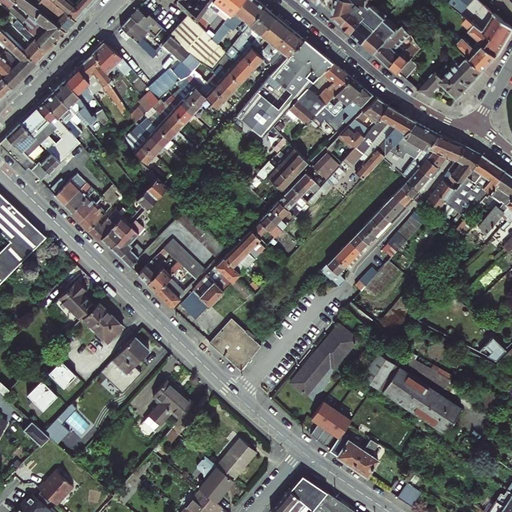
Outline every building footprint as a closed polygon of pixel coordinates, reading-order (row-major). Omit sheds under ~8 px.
[(13,0),(32,14),(24,25),(40,40),(52,52),(70,32),(55,19),(43,9),(29,0),(13,0)] [(80,21),(56,1),(55,0),(29,0),(43,9),(55,19),(70,32),(80,21)] [(55,0),(56,1),(80,21),(87,13),(98,0),(82,0),(79,4),(73,0),(55,0)] [(174,0),(190,14),(198,22),(203,14),(209,6),(212,0),(174,0)] [(212,0),(209,6),(219,13),(212,23),(203,14),(198,22),(212,36),(241,0),(212,0)] [(241,0),(212,36),(218,42),(230,28),(233,30),(243,18),(250,24),(265,6),(257,0),(241,0)] [(340,0),(335,16),(378,53),(408,23),(409,22),(416,16),(402,4),(390,18),(376,6),(374,8),(373,7),(375,0),(340,0)] [(499,56),(511,34),(511,26),(488,7),(480,0),(474,0),(467,10),(457,3),(459,0),(451,0),(449,2),(451,4),(475,25),(493,38),(487,47),(499,56)] [(462,51),(485,71),(498,58),(499,56),(487,47),(493,38),(475,25),(451,4),(449,8),(457,15),(456,17),(471,31),(470,32),(485,46),(480,52),(465,38),(457,46),(462,51)] [(250,24),(242,34),(247,39),(252,34),(257,38),(276,15),(265,6),(250,24)] [(154,39),(165,27),(148,12),(145,15),(139,9),(133,14),(149,30),(147,32),(154,39)] [(120,26),(153,57),(158,52),(142,37),(147,32),(149,30),(133,14),(122,25),(120,26)] [(172,34),(176,38),(190,52),(194,56),(201,61),(213,70),(219,62),(226,53),(228,52),(218,42),(212,36),(198,22),(190,14),(172,34)] [(290,27),(276,15),(257,38),(256,39),(260,43),(265,37),(269,41),(264,48),(270,54),(290,27)] [(27,51),(40,64),(52,52),(40,40),(24,25),(19,20),(14,25),(33,44),(27,51)] [(392,67),(402,56),(396,51),(413,34),(408,23),(378,53),(377,54),(392,67)] [(300,35),(290,27),(270,54),(267,57),(273,62),(274,63),(284,52),(300,35)] [(0,35),(0,37),(13,50),(24,60),(19,65),(29,75),(40,64),(27,51),(5,31),(0,35)] [(168,48),(176,38),(172,34),(163,43),(168,48)] [(252,44),(256,39),(257,38),(252,34),(247,39),(252,44)] [(300,35),(284,52),(286,54),(288,56),(305,38),(302,36),(300,35)] [(260,43),(256,39),(252,44),(267,57),(270,54),(264,48),(269,41),(265,37),(260,43)] [(176,38),(168,48),(182,61),(190,52),(176,38)] [(305,38),(288,56),(268,77),(237,116),(257,132),(261,136),(263,137),(289,109),(299,98),(322,74),(333,62),(305,38)] [(409,48),(417,55),(423,48),(418,43),(415,38),(411,42),(413,45),(409,48)] [(236,48),(256,66),(264,58),(244,40),(236,48)] [(93,52),(94,53),(108,72),(116,65),(125,75),(132,68),(124,58),(105,41),(93,52)] [(236,48),(229,56),(248,74),(256,66),(236,48)] [(459,98),(485,71),(462,51),(454,58),(459,64),(453,70),(448,65),(440,74),(437,71),(420,90),(432,96),(443,83),(459,98)] [(94,53),(78,67),(90,81),(87,84),(93,94),(103,86),(118,105),(115,106),(119,112),(126,108),(111,85),(109,81),(112,79),(113,79),(108,72),(94,53)] [(222,65),(229,56),(226,53),(219,62),(222,65)] [(401,73),(412,60),(404,54),(402,56),(392,67),(400,74),(401,73)] [(6,69),(20,84),(29,75),(19,65),(17,68),(13,65),(4,55),(0,60),(0,69),(3,72),(6,69)] [(229,56),(222,65),(241,82),(248,74),(229,56)] [(401,73),(407,79),(419,65),(412,60),(401,73)] [(326,104),(329,100),(335,94),(352,76),(333,62),(322,74),(331,81),(334,78),(336,81),(327,91),(325,90),(319,97),(326,104)] [(215,74),(233,90),(241,82),(222,65),(214,73),(215,74)] [(66,79),(84,102),(93,94),(87,84),(90,81),(78,67),(66,79)] [(171,68),(148,87),(151,90),(158,99),(159,98),(175,83),(177,81),(181,79),(171,68)] [(0,103),(20,84),(6,69),(3,72),(0,69),(0,103)] [(206,81),(201,76),(194,70),(190,75),(185,77),(188,80),(198,89),(206,81)] [(208,83),(225,99),(233,90),(215,74),(208,83)] [(343,107),(363,85),(352,76),(335,94),(341,99),(335,105),(329,100),(326,104),(324,105),(330,110),(335,116),(343,107)] [(188,80),(185,77),(181,79),(177,81),(175,83),(180,88),(188,80)] [(66,79),(55,90),(75,112),(79,109),(91,122),(97,116),(104,125),(110,120),(103,108),(92,114),(84,102),(66,79)] [(188,80),(180,88),(200,106),(207,98),(198,89),(188,80)] [(207,98),(218,107),(225,99),(208,83),(206,81),(198,89),(207,98)] [(363,85),(343,107),(352,116),(373,93),(363,85)] [(180,88),(172,95),(192,114),(200,106),(180,88)] [(55,90),(44,101),(62,121),(76,137),(83,132),(77,124),(82,120),(75,112),(55,90)] [(147,110),(152,106),(158,99),(151,90),(140,101),(142,104),(147,110)] [(172,95),(164,102),(185,122),(192,114),(172,95)] [(326,104),(319,97),(316,95),(307,105),(317,114),(318,112),(324,105),(326,104)] [(377,97),(358,116),(364,121),(369,115),(377,121),(382,115),(381,114),(388,105),(377,97)] [(158,99),(152,106),(156,110),(164,102),(159,98),(158,99)] [(317,114),(307,105),(299,98),(289,109),(307,124),(317,114)] [(62,121),(44,101),(37,106),(51,120),(76,147),(80,143),(76,137),(62,121)] [(164,102),(156,110),(177,130),(185,122),(164,102)] [(147,110),(142,104),(131,114),(136,122),(136,121),(144,114),(147,110)] [(324,105),(318,112),(323,118),(330,110),(324,105)] [(377,121),(370,130),(364,136),(355,146),(343,160),(344,160),(351,166),(364,151),(388,120),(396,125),(369,156),(355,171),(363,179),(390,149),(415,120),(388,105),(381,114),(382,115),(377,121)] [(21,123),(0,142),(0,144),(25,170),(28,167),(41,180),(76,147),(51,120),(37,106),(21,123)] [(152,106),(147,110),(144,114),(147,117),(156,110),(152,106)] [(75,112),(82,120),(86,126),(91,122),(79,109),(75,112)] [(156,110),(147,117),(170,138),(177,130),(156,110)] [(144,114),(136,121),(139,125),(147,117),(144,114)] [(139,125),(162,146),(170,138),(147,117),(139,125)] [(388,120),(364,151),(369,156),(396,125),(388,120)] [(415,120),(390,149),(403,157),(406,152),(415,157),(403,174),(408,178),(419,166),(427,156),(433,149),(429,147),(438,133),(415,120)] [(355,127),(350,123),(340,134),(355,146),(364,136),(360,132),(355,127)] [(135,129),(131,132),(155,155),(162,146),(139,125),(138,126),(147,135),(145,138),(135,129)] [(365,127),(360,132),(364,136),(370,130),(365,127)] [(147,163),(155,155),(131,132),(125,137),(134,151),(147,163)] [(433,149),(427,156),(437,165),(446,154),(448,155),(457,141),(438,133),(429,147),(433,149)] [(457,141),(448,155),(452,157),(455,158),(456,159),(466,144),(462,143),(457,141)] [(444,175),(451,179),(459,185),(472,169),(482,154),(482,153),(466,144),(456,159),(462,161),(453,172),(448,169),(444,175)] [(295,147),(284,158),(299,172),(309,161),(295,147)] [(326,181),(337,168),(332,163),(334,160),(327,153),(314,166),(321,173),(320,175),(326,181)] [(472,169),(459,185),(457,188),(455,187),(447,199),(445,201),(465,217),(466,217),(476,206),(488,192),(489,193),(498,182),(496,180),(505,169),(482,154),(472,169)] [(419,166),(433,177),(441,168),(437,165),(427,156),(419,166)] [(284,158),(276,167),(291,180),(299,172),(284,158)] [(337,168),(326,181),(321,186),(319,188),(320,188),(326,194),(351,166),(344,160),(337,168)] [(261,170),(266,175),(282,189),(291,180),(276,167),(270,161),(261,170)] [(421,192),(433,177),(419,166),(408,178),(406,180),(421,192)] [(511,197),(511,174),(505,169),(496,180),(498,182),(489,193),(488,192),(476,206),(479,209),(485,203),(487,206),(495,197),(498,200),(478,225),(486,232),(502,213),(509,205),(506,203),(511,197)] [(152,183),(147,188),(155,195),(157,197),(165,189),(168,186),(166,184),(151,171),(147,175),(152,183)] [(306,171),(299,179),(315,194),(320,188),(319,188),(321,186),(306,171)] [(75,178),(73,180),(57,196),(64,204),(87,181),(79,174),(75,178)] [(445,177),(435,190),(447,199),(455,187),(457,188),(459,185),(451,179),(449,181),(445,177)] [(299,179),(293,185),(308,200),(315,194),(299,179)] [(406,180),(401,186),(415,199),(420,193),(421,192),(406,180)] [(72,212),(95,189),(87,181),(64,204),(72,212)] [(112,205),(122,193),(114,184),(103,196),(112,205)] [(293,185),(286,192),(302,207),(308,200),(293,185)] [(401,186),(394,194),(407,207),(415,199),(401,186)] [(147,208),(157,197),(155,195),(147,188),(142,193),(137,199),(145,206),(147,208)] [(80,220),(103,196),(95,189),(72,212),(80,220)] [(428,199),(440,208),(445,201),(447,199),(435,190),(428,199)] [(0,228),(12,240),(28,256),(30,254),(40,243),(48,236),(0,191),(0,228)] [(286,192),(279,200),(295,215),(302,207),(286,192)] [(394,194),(379,209),(392,222),(407,207),(394,194)] [(112,205),(103,196),(80,220),(89,229),(98,219),(112,205)] [(509,205),(502,213),(508,220),(511,224),(511,223),(511,197),(506,203),(509,205)] [(279,200),(273,206),(289,222),(295,215),(279,200)] [(273,206),(266,213),(282,229),(289,222),(273,206)] [(101,237),(122,215),(116,209),(102,223),(98,219),(89,229),(99,239),(101,237)] [(194,216),(186,209),(177,218),(185,225),(194,216)] [(379,209),(364,224),(374,234),(378,237),(392,222),(379,209)] [(384,264),(389,259),(425,219),(415,212),(388,242),(389,244),(384,250),(388,254),(382,262),(384,264)] [(260,238),(268,228),(272,232),(265,240),(268,244),(282,229),(266,213),(251,229),(260,238)] [(129,222),(122,215),(101,237),(108,243),(109,244),(111,246),(132,224),(129,222)] [(189,230),(198,221),(194,216),(185,225),(189,230)] [(454,230),(462,236),(471,224),(464,219),(454,230)] [(144,227),(136,220),(132,224),(111,246),(130,265),(145,251),(137,243),(133,247),(129,243),(144,227)] [(508,220),(502,227),(504,230),(511,224),(508,220)] [(203,225),(198,221),(189,230),(194,234),(203,225)] [(364,224),(357,232),(367,242),(374,234),(364,224)] [(208,230),(203,225),(194,234),(198,239),(208,230)] [(504,230),(502,227),(493,236),(496,239),(504,230)] [(234,265),(251,247),(253,245),(260,252),(266,247),(258,239),(260,238),(251,229),(224,257),(234,265)] [(203,244),(212,234),(208,230),(198,239),(203,244)] [(357,232),(350,240),(363,253),(370,245),(367,242),(357,232)] [(208,248),(217,239),(212,234),(203,244),(208,248)] [(165,247),(169,251),(178,243),(173,238),(165,247)] [(213,253),(222,243),(217,239),(208,248),(213,253)] [(0,284),(28,256),(12,240),(0,251),(0,284)] [(350,240),(343,248),(356,260),(363,253),(350,240)] [(40,243),(30,254),(39,263),(50,253),(40,243)] [(173,256),(182,247),(178,243),(169,251),(173,256)] [(213,253),(217,257),(227,248),(222,243),(213,253)] [(165,247),(160,252),(169,261),(170,260),(173,256),(169,251),(165,247)] [(187,252),(182,247),(173,256),(178,261),(187,252)] [(343,248),(335,256),(345,265),(349,270),(353,264),(356,260),(343,248)] [(496,256),(499,260),(508,251),(505,248),(496,256)] [(183,265),(191,256),(187,252),(178,261),(183,265)] [(178,269),(183,265),(178,261),(173,256),(170,260),(173,264),(167,271),(163,267),(148,282),(157,291),(171,277),(178,269)] [(196,261),(191,256),(183,265),(187,269),(196,261)] [(340,270),(345,265),(335,256),(321,270),(323,271),(325,273),(326,273),(339,286),(344,281),(339,276),(343,273),(340,270)] [(225,290),(231,283),(237,277),(238,276),(241,273),(234,265),(224,257),(216,265),(226,275),(218,283),(225,290)] [(148,282),(163,267),(165,265),(160,260),(157,264),(152,259),(139,273),(148,282)] [(383,265),(364,286),(375,296),(400,268),(389,259),(384,264),(383,265)] [(364,286),(383,265),(377,260),(356,284),(362,289),(364,286)] [(189,271),(192,274),(201,265),(196,261),(187,269),(189,271)] [(183,265),(178,269),(184,275),(189,271),(187,269),(183,265)] [(192,274),(197,279),(206,270),(201,265),(192,274)] [(181,286),(171,277),(157,291),(170,304),(174,305),(181,297),(180,296),(197,279),(192,274),(181,286)] [(208,274),(197,285),(203,291),(200,295),(210,304),(225,290),(218,283),(208,274)] [(237,277),(231,283),(247,298),(252,292),(237,277)] [(82,319),(97,304),(84,292),(87,289),(78,280),(61,297),(82,319)] [(392,331),(425,290),(414,281),(381,321),(392,331)] [(200,295),(194,289),(180,304),(197,319),(210,304),(200,295)] [(100,333),(109,342),(125,326),(100,303),(97,305),(84,318),(94,328),(94,330),(95,333),(97,334),(100,333)] [(82,320),(84,318),(97,305),(97,304),(82,319),(82,320)] [(232,317),(210,342),(241,371),(262,345),(232,317)] [(339,324),(291,382),(306,394),(331,365),(335,367),(358,339),(339,324)] [(128,373),(150,349),(136,335),(124,347),(119,353),(113,359),(128,373)] [(495,359),(506,348),(500,343),(487,356),(495,359)] [(511,347),(498,361),(511,368),(511,347)] [(405,354),(412,358),(415,360),(418,355),(408,349),(405,354)] [(361,375),(383,390),(399,366),(379,352),(361,375)] [(450,380),(437,373),(415,360),(412,358),(408,363),(445,387),(450,380)] [(62,359),(49,372),(65,387),(77,374),(62,359)] [(127,373),(115,363),(108,370),(120,381),(127,373)] [(19,366),(3,382),(11,389),(26,374),(19,366)] [(446,432),(462,408),(399,366),(383,390),(446,432)] [(50,371),(45,367),(40,372),(45,376),(50,371)] [(440,368),(437,373),(450,380),(453,374),(440,368)] [(0,390),(5,395),(11,389),(3,382),(0,378),(0,390)] [(28,394),(44,410),(58,395),(43,379),(28,394)] [(187,410),(195,402),(168,379),(154,394),(162,401),(150,414),(161,424),(173,411),(181,418),(187,410)] [(492,410),(500,397),(483,387),(476,400),(492,410)] [(311,434),(317,439),(334,415),(336,412),(323,402),(311,419),(318,424),(311,434)] [(181,418),(174,425),(182,431),(194,417),(187,410),(181,418)] [(317,439),(324,445),(332,433),(339,438),(342,434),(350,421),(336,412),(334,415),(317,439)] [(33,420),(25,429),(41,444),(49,435),(45,431),(33,420)] [(182,431),(174,425),(172,428),(178,433),(179,434),(182,431)] [(171,441),(178,433),(172,428),(169,431),(164,436),(171,441)] [(352,466),(364,449),(342,434),(339,438),(330,451),(352,466)] [(240,438),(217,465),(233,478),(256,451),(240,438)] [(352,466),(367,476),(379,459),(372,454),(379,443),(371,438),(364,449),(352,466)] [(222,494),(234,479),(233,478),(217,465),(208,458),(207,459),(203,460),(199,465),(199,468),(204,472),(205,471),(210,475),(199,488),(201,489),(217,502),(223,495),(222,494)] [(133,472),(139,477),(150,464),(144,459),(133,472)] [(408,482),(416,470),(410,466),(402,478),(408,482)] [(40,478),(35,484),(53,501),(70,483),(53,467),(42,479),(40,478)] [(143,482),(133,472),(114,494),(120,500),(124,504),(143,482)] [(356,511),(303,475),(290,490),(312,509),(309,511),(356,511)] [(397,496),(405,502),(415,488),(408,482),(397,496)] [(405,502),(414,507),(424,494),(415,488),(405,502)] [(217,502),(201,489),(183,511),(182,511),(218,511),(223,507),(217,502)] [(489,511),(511,511),(511,491),(508,489),(504,495),(501,493),(489,511)] [(271,511),(309,511),(312,509),(290,490),(271,511)] [(20,505),(13,511),(12,511),(46,511),(50,508),(32,492),(25,499),(25,502),(21,506),(20,505)]
